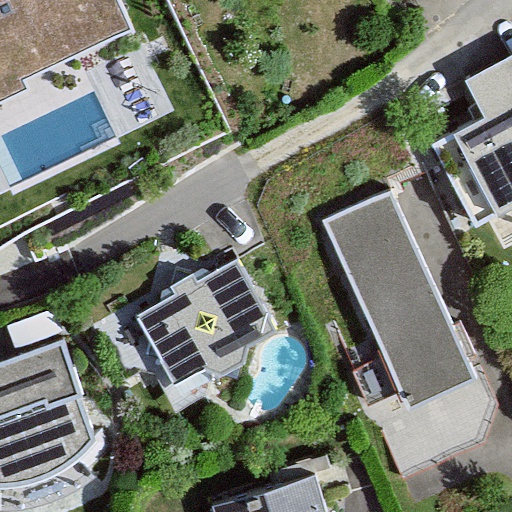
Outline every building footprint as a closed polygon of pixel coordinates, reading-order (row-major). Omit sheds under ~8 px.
[(48,0),(0,0),(0,67),(65,36),(48,0)] [(511,114),(450,149),(493,224),(511,213),(511,114)] [(407,191),(342,225),(426,385),(382,408),(414,470),(482,434),(507,421),(486,381),(502,372),(407,191)] [(134,317),(171,387),(274,332),(236,262),(134,317)] [(341,316),(380,406),(410,393),(371,303),(341,316)] [(80,339),(0,371),(0,478),(33,483),(76,475),(105,464),(127,430),(80,339)] [(324,511),(313,477),(213,508),(214,511),(324,511)]
